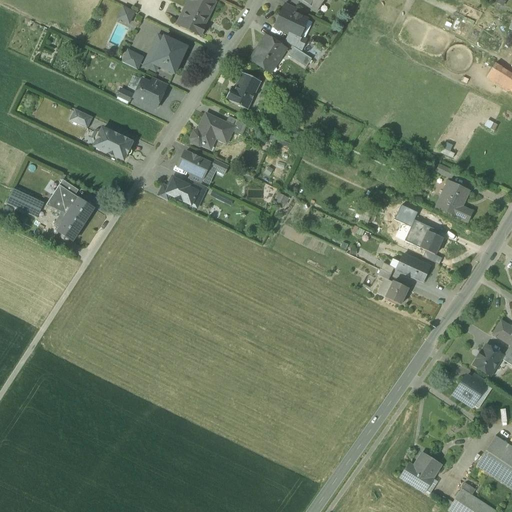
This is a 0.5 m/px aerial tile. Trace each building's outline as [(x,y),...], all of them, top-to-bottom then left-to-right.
[(215,2),(210,0),(188,0),(188,2),(193,4),(186,17),(183,16),(180,23),(186,26),(186,28),(198,34),(202,26),(203,27),(215,2)] [(322,0),(299,0),(316,11),(322,0)] [(297,8),(285,3),(283,8),(295,14),(297,8)] [(295,14),(283,8),(283,9),(275,27),(289,34),(298,38),(299,37),(306,40),(299,36),(307,20),(295,14)] [(134,15),(122,9),(117,20),(128,26),(134,15)] [(298,38),(289,34),(286,42),(293,47),(301,51),(306,40),(299,37),(298,38)] [(285,49),(266,36),(250,60),(270,72),(285,49)] [(186,47),(164,37),(151,62),(151,63),(158,66),(174,73),(179,63),(178,63),(181,57),(186,47)] [(301,51),(293,47),(288,55),(306,67),(312,59),(301,51)] [(143,57),(127,50),(121,63),(137,70),(143,57)] [(158,66),(151,63),(151,62),(146,60),(143,66),(155,71),(158,66)] [(511,86),(511,73),(495,63),(487,77),(509,91),(511,86)] [(261,82),(242,73),(239,80),(257,89),(261,82)] [(167,84),(153,78),(150,83),(150,84),(164,90),(167,84)] [(150,83),(142,80),(137,90),(140,92),(137,99),(138,99),(139,101),(142,103),(144,102),(155,107),(158,100),(157,98),(159,94),(160,95),(163,94),(164,90),(150,84),(150,83)] [(257,89),(239,80),(234,90),(230,89),(226,98),(229,100),(229,101),(247,110),(257,89)] [(132,95),(120,89),(117,97),(129,102),(132,95)] [(92,118),(80,112),(75,123),(87,129),(92,118)] [(225,124),(206,115),(202,122),(203,122),(198,131),(197,130),(194,132),(191,139),(192,142),(199,145),(202,144),(210,148),(215,138),(226,144),(232,131),(233,128),(225,124)] [(247,125),(229,116),(225,124),(233,128),(232,131),(242,136),(247,125)] [(131,142),(102,129),(94,146),(95,147),(96,149),(99,151),(102,150),(123,160),(131,142)] [(209,163),(184,152),(177,166),(191,173),(202,178),(209,163)] [(228,166),(215,159),(211,168),(224,174),(228,166)] [(455,172),(439,164),(436,171),(451,179),(455,172)] [(202,178),(191,173),(189,179),(191,180),(200,184),(202,178)] [(188,185),(173,178),(168,187),(165,193),(171,196),(191,205),(194,199),(195,198),(194,198),(197,193),(197,191),(188,187),(189,186),(188,185)] [(200,184),(191,180),(188,185),(189,186),(188,187),(197,191),(197,193),(203,196),(207,187),(200,184)] [(93,208),(79,199),(74,196),(78,190),(62,181),(48,205),(68,215),(83,225),(93,208)] [(448,181),(436,208),(468,222),(472,212),(462,207),(469,191),(448,181)] [(168,187),(163,184),(157,196),(168,201),(171,196),(165,193),(168,187)] [(43,203),(13,189),(6,204),(36,218),(43,203)] [(83,225),(68,215),(57,232),(72,242),(83,225)] [(403,220),(397,218),(391,229),(397,232),(403,220)] [(414,226),(403,220),(397,232),(396,237),(407,242),(411,233),(414,226)] [(442,238),(428,232),(424,239),(420,248),(435,255),(442,238)] [(424,239),(411,233),(407,242),(420,248),(424,239)] [(403,255),(396,270),(422,283),(430,267),(403,255)] [(380,269),(391,275),(394,268),(383,263),(380,269)] [(391,275),(380,270),(378,275),(384,279),(388,280),(391,275)] [(384,279),(377,294),(385,298),(392,282),(388,280),(384,279)] [(385,298),(400,305),(408,289),(393,282),(392,282),(385,298)] [(511,328),(502,322),(494,335),(511,347),(511,346),(511,328)] [(504,356),(487,345),(482,353),(481,352),(477,358),(478,359),(474,365),(491,376),(502,360),(504,356)] [(511,346),(511,347),(505,357),(504,356),(502,360),(511,366),(511,346)] [(487,383),(475,375),(471,380),(471,381),(483,389),(487,383)] [(471,380),(465,377),(457,390),(454,396),(465,404),(469,398),(475,402),(483,389),(471,381),(471,380)] [(511,447),(495,436),(485,451),(511,468),(511,447)] [(511,468),(485,451),(476,466),(511,490),(511,468)] [(440,466),(421,454),(410,472),(406,469),(400,478),(423,492),(440,466)] [(475,490),(464,484),(461,489),(471,496),(475,490)] [(496,511),(471,496),(461,489),(447,511),(448,511),(496,511)]
